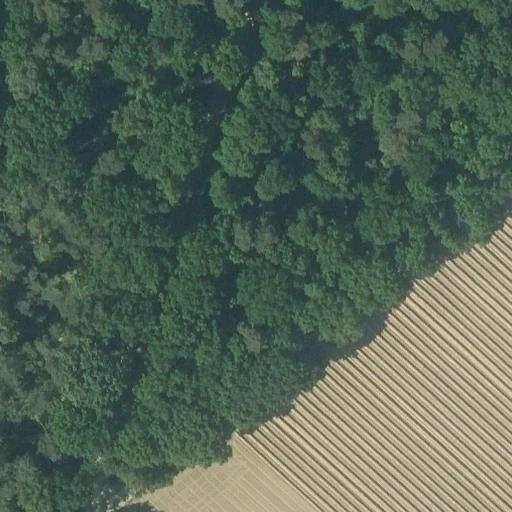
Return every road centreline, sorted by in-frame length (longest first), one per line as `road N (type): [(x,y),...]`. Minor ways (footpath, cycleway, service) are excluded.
road 1 (track): [(511,167),(113,511)]
road 2 (track): [(243,47),(111,388),(92,511)]
